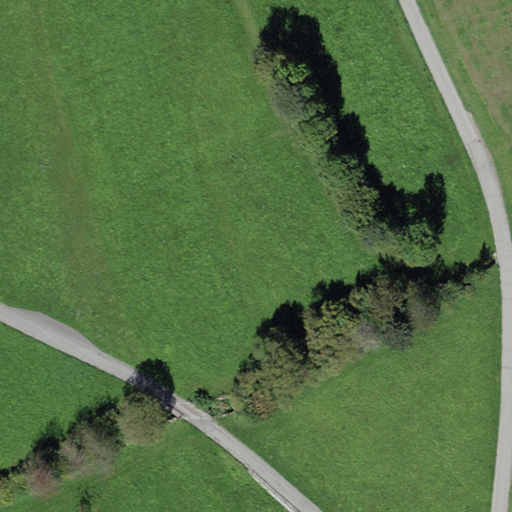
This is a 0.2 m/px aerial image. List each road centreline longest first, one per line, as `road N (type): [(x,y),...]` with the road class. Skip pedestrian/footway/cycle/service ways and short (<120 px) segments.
road 1 (unclassified): [(411,0),(488,163),(504,228),(509,370),(497,511)]
road 2 (unclassified): [(0,309),(178,405),(306,511)]
